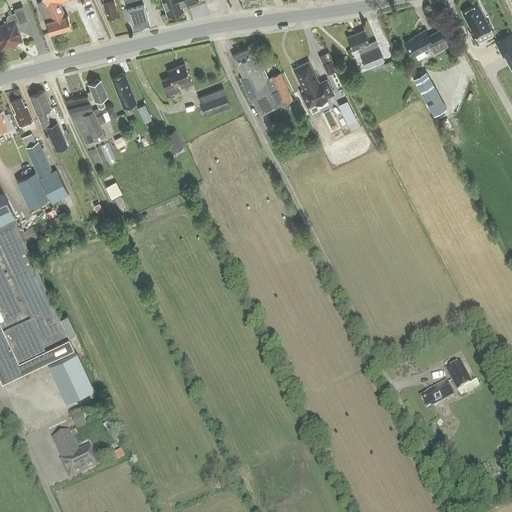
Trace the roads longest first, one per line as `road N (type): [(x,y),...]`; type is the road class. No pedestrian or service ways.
road 1 (track): [(209,30),(453,511)]
road 2 (secondary): [(0,79),(209,30),(397,0)]
road 3 (unclassified): [(0,392),(56,511)]
